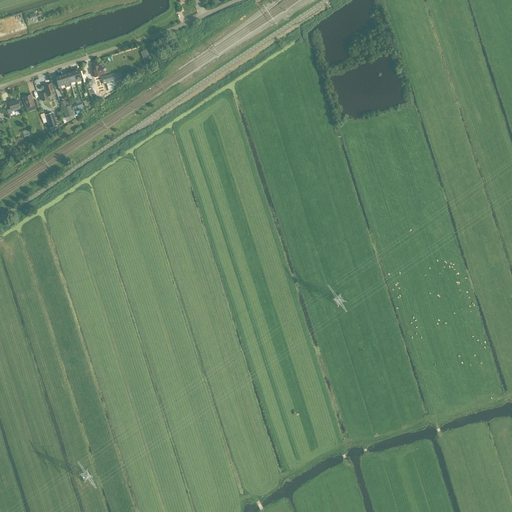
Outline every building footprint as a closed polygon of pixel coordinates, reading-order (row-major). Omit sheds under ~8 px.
[(98,66),(92,68),(96,84),(97,84),(99,92),(105,91),(103,85),(104,85),(103,82),(106,81),(107,84),(122,80),(120,72),(101,77),(101,76),(104,75),(101,66),(98,67),(98,66)] [(78,71),(72,72),(75,82),(76,83),(81,81),(80,80),(81,80),(78,71)] [(75,82),(72,72),(67,74),(70,83),(75,82)] [(66,74),(61,76),(64,86),(65,85),(66,88),(70,87),(69,84),(66,74)] [(61,87),(64,86),(61,76),(55,78),(58,89),(61,88),(61,87)] [(90,88),(93,85),(92,81),(88,79),(85,82),(86,86),(90,88)] [(43,102),(48,100),(47,98),(55,95),(52,85),(44,87),(46,93),(41,95),(43,102)] [(98,100),(91,87),(87,89),(89,95),(90,95),(92,102),(95,101),(98,100)] [(33,103),(31,96),(23,98),(27,109),(27,112),(39,108),(37,101),(33,103)] [(20,110),(18,100),(12,102),(12,101),(8,102),(9,106),(6,107),(8,115),(12,113),(12,112),(20,110)] [(67,107),(66,105),(65,101),(60,103),(65,118),(74,116),(71,106),(67,107)] [(53,113),(45,116),(49,129),(58,126),(53,113)]
